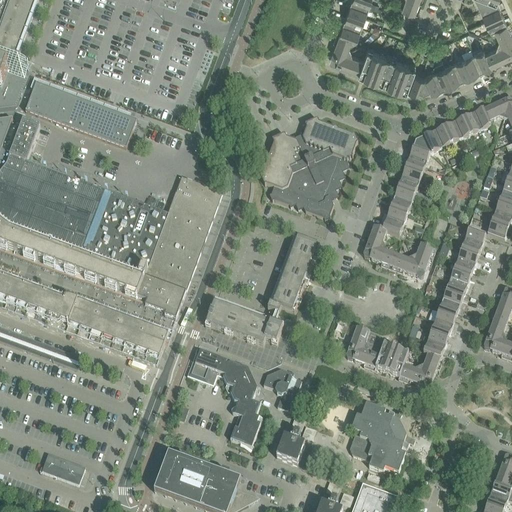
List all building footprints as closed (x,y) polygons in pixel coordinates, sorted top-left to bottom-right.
[(0,56),(1,57),(16,63),(19,54),(23,44),(39,0),(0,0),(0,55),(0,56)] [(347,0),(347,1),(368,8),(371,0),(347,0)] [(405,0),(402,9),(417,15),(422,4),(419,3),(420,0),(405,0)] [(475,0),(481,12),(498,5),(497,2),(491,0),(475,0)] [(349,7),(347,12),(364,19),(368,8),(347,1),(345,6),(349,7)] [(481,12),(486,22),(502,15),(500,10),(504,8),(502,3),(498,5),(481,12)] [(341,16),(339,21),(361,29),(364,19),(347,12),(346,17),(341,16)] [(491,32),(494,31),(494,30),(509,23),(509,24),(511,23),(509,17),(505,19),(502,15),(486,22),(491,32)] [(342,28),(340,32),(340,33),(353,37),(353,38),(357,39),(361,29),(339,21),(338,26),(342,28)] [(494,30),(494,31),(499,41),(496,50),(486,54),(485,54),(491,67),(492,70),(503,65),(502,62),(511,57),(511,35),(511,29),(509,24),(509,23),(494,30)] [(359,74),(364,61),(363,61),(353,57),(349,48),(353,38),(353,37),(340,33),(338,31),(333,43),(336,44),(332,54),(333,56),(331,57),(330,61),(330,63),(335,65),(337,64),(338,66),(348,70),(347,72),(358,76),(359,74)] [(383,83),(392,58),(390,58),(390,59),(369,51),(369,50),(368,49),(363,61),(364,61),(359,74),(383,83)] [(484,50),(474,55),(483,76),(488,73),(486,69),(491,67),(485,54),(486,54),(484,50)] [(474,55),(464,60),(471,76),(476,74),(478,78),(483,76),(474,55)] [(406,91),(413,74),(416,67),(414,66),(413,67),(393,60),(393,59),(392,58),(383,83),(406,91)] [(454,64),(463,85),(468,82),(467,78),(471,76),(464,60),(454,64)] [(463,85),(454,64),(444,69),(452,85),(457,83),(458,87),(463,85)] [(444,69),(434,73),(444,94),(449,91),(447,87),(452,85),(444,69)] [(0,113),(3,113),(17,111),(17,110),(16,110),(20,100),(21,101),(21,100),(20,99),(24,90),(25,89),(24,89),(9,76),(8,76),(0,73),(0,113)] [(434,73),(425,78),(432,94),(437,92),(439,96),(444,94),(434,73)] [(406,91),(405,95),(410,97),(412,93),(424,98),(432,94),(425,78),(423,78),(413,74),(406,91)] [(48,90),(34,92),(26,114),(127,151),(137,124),(139,125),(139,124),(48,90)] [(483,113),(489,125),(500,121),(508,124),(511,131),(511,100),(507,102),(506,104),(504,103),(494,108),(493,105),(482,110),(483,113)] [(476,111),(471,113),(481,134),(491,129),(489,125),(483,113),(478,115),(476,111)] [(468,120),(463,122),(471,138),(481,134),(471,113),(466,116),(468,120)] [(0,156),(14,118),(0,118),(0,156)] [(452,122),(461,143),(471,138),(463,122),(459,124),(457,120),(452,122)] [(176,196),(168,216),(27,164),(40,128),(23,122),(7,166),(0,175),(0,248),(1,250),(2,250),(147,304),(146,309),(166,316),(165,318),(176,323),(208,236),(223,196),(182,181),(177,196),(176,196)] [(324,222),(325,223),(331,221),(330,219),(334,208),(331,202),(337,199),(334,193),(341,190),(338,183),(345,180),(342,174),(348,171),(345,164),(353,160),(353,158),(357,147),(358,146),(354,137),(353,137),(339,132),(338,133),(337,129),(333,130),(319,125),(318,122),(305,127),(307,131),(304,139),(302,139),(296,141),(295,143),(287,140),(286,140),(285,137),(272,142),(274,146),(270,158),(266,160),(268,163),(268,164),(262,178),(261,179),(265,188),(267,187),(274,190),(272,197),(270,198),(273,204),(274,203),(290,209),(291,211),(296,208),(298,214),(304,211),(305,215),(324,222)] [(461,143),(452,122),(447,125),(449,129),(444,131),(452,147),(461,143)] [(437,129),(432,131),(442,152),(452,147),(444,131),(439,133),(437,129)] [(442,152),(432,131),(427,134),(429,138),(424,140),(432,156),(442,152)] [(413,151),(430,157),(432,156),(424,140),(416,144),(413,151)] [(407,155),(405,160),(426,168),(430,157),(413,151),(411,156),(407,155)] [(407,167),(405,172),(423,178),(426,168),(405,160),(403,165),(407,167)] [(399,175),(397,180),(419,188),(423,178),(405,172),(404,177),(399,175)] [(419,188),(397,180),(396,186),(400,187),(398,192),(415,198),(419,188)] [(511,187),(506,186),(503,196),(511,199),(511,187)] [(398,192),(396,197),(392,195),(390,201),(411,208),(415,198),(398,192)] [(511,199),(503,196),(499,206),(511,210),(511,199)] [(392,207),(390,212),(408,219),(411,208),(390,201),(388,206),(392,207)] [(511,210),(499,206),(495,216),(511,222),(511,210)] [(382,221),(404,229),(408,219),(390,212),(388,217),(384,216),(382,221)] [(511,222),(495,216),(491,226),(508,233),(510,228),(511,228),(511,222)] [(404,229),(382,221),(380,226),(385,228),(383,232),(387,234),(400,239),(404,229)] [(507,238),(508,233),(491,226),(488,237),(509,245),(511,239),(507,238)] [(381,269),(392,273),(398,257),(387,253),(383,245),(387,235),(383,233),(383,232),(372,228),(367,240),(370,241),(366,251),(367,253),(365,254),(363,258),(364,260),(369,262),(371,261),(371,263),(382,267),(381,269)] [(469,233),(465,244),(486,252),(488,246),(484,245),(486,239),(469,233)] [(306,278),(309,279),(314,263),(312,262),(315,255),(317,256),(320,248),(298,240),(273,308),(270,307),(269,310),(268,312),(280,317),(282,312),(295,316),(298,308),(295,307),(298,300),(300,301),(306,286),(304,285),(306,278)] [(461,254),(478,260),(480,255),(484,257),(486,252),(465,244),(461,254)] [(398,257),(392,273),(403,277),(404,275),(414,279),(416,277),(417,280),(421,281),(423,280),(425,276),(424,274),(426,273),(430,263),(432,264),(436,252),(421,246),(417,258),(409,261),(398,257)] [(458,264),(479,272),(481,267),(477,265),(478,260),(461,254),(458,264)] [(454,274),(471,280),(473,275),(477,277),(479,272),(458,264),(454,274)] [(450,284),(471,292),(473,287),(469,285),(471,280),(454,274),(450,284)] [(0,310),(157,369),(169,338),(67,300),(65,305),(0,280),(0,310)] [(446,294),(463,301),(465,296),(469,297),(471,292),(450,284),(446,294)] [(511,294),(511,293),(507,291),(505,292),(503,297),(504,298),(502,299),(498,310),(496,309),(492,320),(507,326),(511,315),(511,314),(511,294)] [(443,305),(464,313),(466,307),(462,306),(463,301),(446,294),(443,305)] [(277,347),(283,331),(214,305),(206,328),(264,349),(266,343),(277,347)] [(439,315),(456,321),(458,316),(462,318),(464,313),(443,305),(439,315)] [(435,325),(456,333),(458,327),(454,326),(456,321),(439,315),(435,325)] [(507,326),(492,320),(488,331),(490,332),(486,342),(487,344),(485,345),(484,349),(485,351),(489,353),(491,352),(492,354),(502,358),(501,360),(511,364),(511,346),(507,345),(503,337),(507,326)] [(431,335),(448,341),(450,336),(454,338),(456,333),(435,325),(431,335)] [(376,372),(381,359),(380,359),(370,355),(366,347),(370,335),(355,329),(350,341),(353,342),(349,352),(350,354),(348,355),(346,359),(347,361),(351,363),(353,362),(355,364),(365,368),(364,370),(375,374),(376,372)] [(0,335),(27,345),(28,341),(0,330),(0,335)] [(431,335),(428,345),(449,353),(451,348),(447,346),(448,341),(431,335)] [(0,344),(24,353),(25,348),(0,338),(0,344)] [(30,347),(81,366),(83,361),(32,342),(30,347)] [(424,356),(428,357),(441,362),(441,361),(443,357),(447,358),(449,353),(428,345),(424,356)] [(376,372),(399,380),(400,381),(405,368),(409,356),(407,356),(407,357),(386,349),(386,348),(385,347),(380,359),(381,359),(376,372)] [(27,354),(78,373),(80,369),(29,350),(27,354)] [(231,443),(252,451),(263,421),(257,419),(261,407),(253,404),(257,392),(248,372),(200,354),(199,356),(196,355),(187,379),(214,389),(218,379),(223,381),(227,388),(226,391),(228,396),(231,397),(234,405),(238,406),(236,412),(235,411),(232,413),(232,416),(239,419),(231,443)] [(428,357),(424,368),(416,372),(405,368),(400,381),(399,380),(398,383),(410,387),(411,385),(421,389),(423,388),(424,390),(428,391),(430,390),(432,386),(431,384),(433,383),(437,373),(439,374),(443,362),(441,361),(441,362),(428,357)] [(275,393),(277,397),(282,399),(278,410),(291,415),(302,384),(293,381),(294,377),(281,373),(267,379),(264,389),(275,393)] [(356,393),(374,400),(376,394),(358,388),(356,393)] [(390,415),(388,419),(384,418),(386,413),(367,406),(362,420),(357,418),(352,433),(361,436),(360,440),(356,438),(350,452),(353,459),(367,464),(369,459),(373,461),(369,470),(384,476),(385,471),(399,476),(406,457),(401,455),(403,451),(407,453),(410,447),(414,448),(416,443),(407,440),(400,424),(403,415),(398,413),(396,417),(390,415)] [(295,420),(292,430),(302,434),(305,423),(295,420)] [(302,440),(312,443),(316,433),(306,430),(302,440)] [(277,460),(298,468),(305,447),(284,439),(277,460)] [(180,464),(160,456),(162,492),(200,506),(211,511),(241,511),(260,502),(236,493),(238,485),(228,481),(230,476),(223,473),(221,479),(187,466),(189,461),(182,458),(180,464)] [(511,459),(508,458),(505,459),(504,463),(504,465),(503,466),(499,476),(496,475),(492,487),(495,487),(508,492),(511,481),(511,459)] [(44,472),(41,471),(40,475),(79,489),(85,474),(86,473),(47,459),(47,460),(48,460),(44,472)] [(380,480),(369,476),(367,481),(371,482),(378,485),(379,484),(380,480)] [(326,495),(336,499),(340,489),(330,485),(326,495)] [(353,511),(396,511),(398,507),(401,501),(363,487),(353,511)] [(511,493),(511,492),(508,492),(495,487),(493,492),(489,491),(487,496),(508,504),(511,493)] [(340,506),(350,510),(354,500),(344,496),(340,506)] [(499,511),(505,511),(508,504),(487,496),(485,501),(489,503),(487,507),(499,511)]
